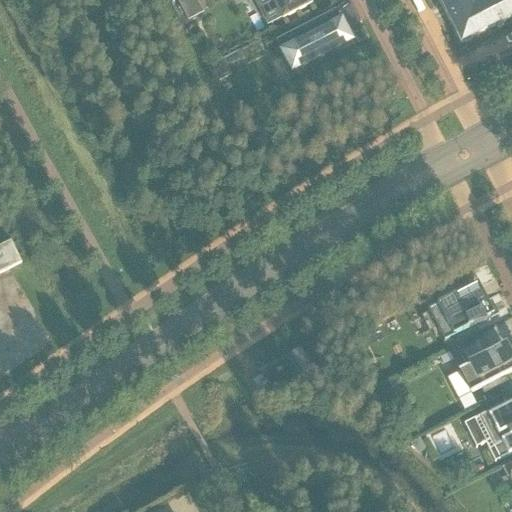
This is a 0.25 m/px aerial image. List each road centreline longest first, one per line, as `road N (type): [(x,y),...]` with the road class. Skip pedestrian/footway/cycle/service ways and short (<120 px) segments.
road 1 (tertiary): [(0,467),(155,347),(365,209)]
road 2 (residential): [(364,0),(443,151)]
road 3 (residential): [(455,170),(511,284)]
